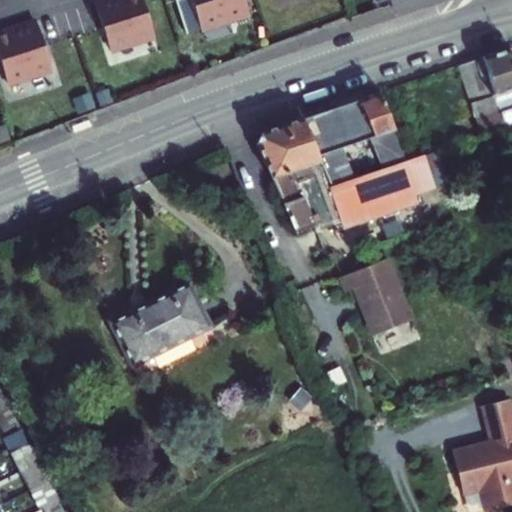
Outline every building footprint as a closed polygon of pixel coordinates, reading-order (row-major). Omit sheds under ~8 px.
[(113,0),(95,6),(110,52),(154,38),(141,0),(113,0)] [(190,0),(201,31),(249,16),(243,0),(190,0)] [(15,32),(0,36),(0,63),(7,85),(51,71),(36,25),(15,32)] [(511,125),(511,59),(509,49),(483,57),(458,65),(481,136),(511,125)] [(101,107),(114,102),(109,89),(96,93),(101,107)] [(79,117),(97,110),(90,92),(73,99),(79,117)] [(370,95),(358,99),(373,134),(387,168),(404,162),(406,160),(378,92),(370,95)] [(373,134),(358,99),(301,118),(328,187),(344,182),(332,148),(373,134)] [(339,215),(328,187),(301,118),(271,128),(261,132),(256,143),(296,233),(339,215)] [(0,143),(11,140),(5,124),(0,125),(0,143)] [(406,160),(404,162),(415,194),(448,183),(437,150),(406,160)] [(344,182),(328,187),(339,215),(343,228),(382,215),(384,219),(399,213),(397,210),(418,203),(415,194),(404,162),(387,168),(344,182)] [(386,259),(340,277),(346,292),(354,288),(373,335),(411,320),(386,259)] [(209,326),(187,283),(109,322),(131,365),(209,326)] [(327,389),(346,381),(340,368),(321,376),(327,389)] [(300,412),(312,398),(300,387),(288,401),(300,412)] [(484,405),(492,441),(511,435),(511,405),(510,399),(484,405)] [(7,406),(0,409),(0,425),(3,432),(17,425),(7,406)] [(20,429),(3,438),(10,452),(11,452),(27,443),(20,429)] [(474,446),(452,451),(462,494),(479,489),(484,510),(511,503),(511,435),(492,441),(474,446)] [(11,452),(20,471),(37,462),(27,443),(11,452)] [(37,462),(20,471),(30,490),(47,481),(38,462),(37,462)] [(47,481),(30,490),(39,508),(43,507),(57,500),(47,481)] [(63,511),(57,500),(43,507),(45,511),(63,511)]
